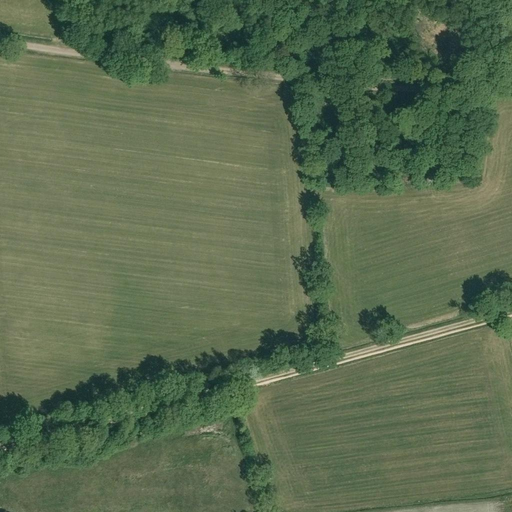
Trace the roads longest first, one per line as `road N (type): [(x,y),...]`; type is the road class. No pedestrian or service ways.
road 1 (track): [(0,447),(511,309)]
road 2 (track): [(334,83),(0,42)]
road 3 (track): [(511,91),(334,83)]
